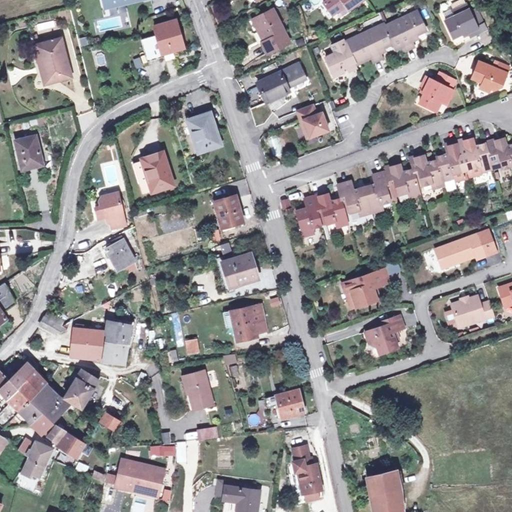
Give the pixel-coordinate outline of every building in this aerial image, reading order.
[(366,4),(363,0),(342,0),(340,2),(338,0),(335,0),(324,8),(333,20),(347,11),(351,16),(366,4)] [(478,32),(468,9),(466,4),(458,7),(451,10),(449,11),(452,16),(445,19),(444,20),(451,37),(462,32),(463,34),(468,32),(470,36),(478,32)] [(473,6),(468,9),(478,32),(485,50),(490,48),(473,6)] [(442,11),(445,19),(452,16),(449,11),(451,10),(451,8),(442,11)] [(266,54),(288,44),(272,10),(255,20),(265,43),(261,45),(266,54)] [(388,30),(395,46),(398,54),(410,49),(411,52),(419,49),(418,47),(415,40),(424,37),(429,35),(421,16),(388,30)] [(54,18),(38,22),(39,28),(56,25),(54,18)] [(160,57),(159,55),(181,48),(173,20),(151,26),(154,36),(139,40),(145,61),(160,57)] [(386,50),(395,46),(388,30),(387,27),(371,34),(371,36),(363,39),(362,37),(348,43),(358,66),(372,59),(375,65),(382,62),(381,59),(378,53),(386,50)] [(55,78),(68,75),(59,35),(32,41),(35,56),(40,55),(45,77),(54,75),(55,78)] [(415,40),(418,47),(426,43),(424,37),(415,40)] [(305,41),(297,45),(300,51),(307,48),(305,41)] [(359,68),(358,66),(348,43),(348,41),(335,46),(338,52),(326,57),(334,78),(344,73),(343,71),(348,69),(350,72),(359,68)] [(319,50),(322,56),(331,52),(329,46),(319,50)] [(378,53),(381,59),(389,56),(386,50),(378,53)] [(140,56),(132,59),(136,69),(144,66),(140,56)] [(504,80),(507,73),(500,70),(494,68),(478,60),(470,76),(480,81),(478,86),(488,90),(489,88),(493,90),(502,84),(504,80)] [(500,70),(507,73),(509,68),(497,63),(494,68),(500,70)] [(287,86),(305,78),(299,64),(283,71),(285,75),(282,76),(280,72),(257,82),(265,100),(289,90),(287,86)] [(422,93),(418,103),(435,110),(439,100),(445,103),(451,89),(449,88),(453,79),(437,72),(433,81),(423,77),(419,86),(423,87),(421,92),(422,93)] [(312,106),(298,111),(303,125),(301,126),(306,138),(326,131),(320,113),(315,115),(312,106)] [(209,112),(187,119),(192,133),(190,134),(196,153),(220,145),(209,112)] [(29,159),(36,157),(39,156),(32,129),(12,133),(19,165),(30,163),(29,159)] [(491,167),(491,165),(484,141),(473,144),(470,136),(457,140),(465,167),(470,166),(472,174),(480,172),(480,170),(491,167)] [(484,141),(491,165),(499,163),(500,166),(509,164),(511,170),(511,143),(506,145),(503,136),(484,141)] [(460,169),(465,167),(457,140),(443,144),(445,151),(434,155),(435,159),(442,182),(453,179),(454,181),(463,178),(460,169)] [(161,151),(142,156),(140,157),(141,160),(134,162),(142,192),(171,184),(161,151)] [(443,185),(442,182),(435,159),(425,162),(422,152),(408,156),(411,167),(416,186),(431,182),(433,188),(443,185)] [(419,193),(416,186),(411,167),(400,170),(397,161),(384,165),(385,169),(392,194),(397,192),(397,193),(406,191),(407,196),(419,193)] [(373,182),(363,185),(370,211),(381,208),(379,203),(394,199),(392,194),(385,169),(371,174),(373,182)] [(359,214),(370,211),(363,185),(352,188),(349,179),(335,183),(339,196),(344,212),(357,208),(359,214)] [(123,222),(115,190),(99,194),(97,198),(98,203),(97,204),(92,205),(95,216),(106,213),(109,226),(123,222)] [(346,222),(344,212),(339,196),(328,200),(325,190),(312,194),(320,223),(333,219),(335,225),(346,222)] [(406,191),(397,193),(399,200),(408,198),(407,196),(406,191)] [(311,226),(320,223),(312,194),(303,197),(306,207),(294,210),(302,235),(313,232),(311,226)] [(235,198),(214,204),(220,227),(240,222),(235,198)] [(449,259),(451,263),(473,255),(474,258),(493,252),(485,229),(432,248),(437,263),(449,259)] [(103,246),(118,274),(136,265),(132,258),(133,258),(121,236),(103,246)] [(229,286),(259,278),(253,254),(234,259),(231,244),(224,246),(227,261),(223,262),(229,286)] [(342,290),(348,289),(353,305),(376,297),(374,289),(371,289),(370,286),(372,285),(387,281),(382,267),(339,281),(342,290)] [(511,282),(511,279),(495,285),(502,304),(511,301),(511,300),(511,282)] [(0,281),(0,287),(2,291),(8,287),(3,280),(0,281)] [(15,298),(8,287),(2,291),(0,292),(0,320),(5,318),(0,310),(0,309),(3,307),(2,305),(15,298)] [(348,289),(342,290),(348,307),(353,305),(348,289)] [(465,297),(457,300),(447,303),(450,309),(453,320),(455,326),(491,314),(486,300),(477,303),(474,294),(465,297)] [(278,297),(269,299),(271,307),(280,305),(278,297)] [(258,303),(228,310),(231,325),(234,340),(255,336),(254,332),(252,322),(262,320),(258,303)] [(42,316),(61,328),(65,321),(46,309),(42,316)] [(453,320),(450,309),(442,312),(446,322),(453,320)] [(223,326),(231,325),(228,310),(220,311),(223,326)] [(395,346),(392,339),(389,330),(393,329),(401,326),(397,313),(374,321),(376,325),(362,330),(365,341),(372,343),(376,353),(395,346)] [(60,329),(61,328),(42,316),(37,323),(51,332),(60,329)] [(123,332),(130,332),(131,323),(104,318),(103,326),(74,325),(71,357),(119,360),(123,332)] [(262,320),(252,322),(254,332),(264,330),(262,320)] [(185,340),(187,355),(199,353),(197,338),(185,340)] [(231,352),(220,354),(222,362),(233,361),(231,352)] [(16,371),(26,379),(33,371),(19,356),(10,366),(16,371)] [(80,408),(98,380),(81,370),(65,396),(80,408)] [(0,388),(9,379),(0,371),(0,388)] [(0,388),(0,400),(4,396),(8,399),(26,379),(16,371),(9,379),(0,388)] [(47,385),(33,371),(26,379),(40,392),(47,385)] [(181,379),(188,402),(191,412),(213,407),(202,373),(181,379)] [(33,399),(40,392),(26,379),(8,399),(9,400),(0,409),(0,422),(7,427),(9,424),(21,412),(33,399)] [(183,404),(188,402),(181,379),(177,380),(183,404)] [(148,390),(152,389),(150,380),(144,381),(145,387),(148,387),(148,390)] [(273,394),(276,404),(279,416),(301,410),(295,388),(273,394)] [(53,391),(39,405),(42,407),(55,420),(69,404),(53,391)] [(276,404),(273,394),(261,397),(264,408),(276,404)] [(39,405),(33,399),(21,412),(29,420),(42,407),(39,405)] [(42,407),(29,420),(44,434),(55,420),(42,407)] [(119,424),(103,414),(98,422),(114,432),(119,424)] [(64,431),(60,429),(55,425),(48,436),(53,440),(56,442),(64,431)] [(215,426),(196,430),(198,441),(218,437),(215,426)] [(64,431),(56,442),(55,445),(80,460),(86,446),(64,431)] [(408,453),(413,448),(401,438),(396,443),(408,453)] [(18,449),(28,456),(31,452),(28,450),(31,443),(25,439),(18,449)] [(214,451),(230,450),(230,440),(214,441),(214,451)] [(35,442),(31,452),(28,456),(19,472),(36,479),(43,465),(52,449),(35,442)] [(308,462),(306,455),(303,443),(290,446),(292,458),(290,458),(292,469),(295,468),(300,491),(303,490),(314,488),(319,487),(314,461),(310,461),(308,462)] [(150,456),(160,455),(160,445),(149,446),(150,456)] [(185,461),(185,465),(198,464),(197,445),(184,445),(184,447),(185,461)] [(161,446),(161,456),(175,456),(175,446),(161,446)] [(59,452),(56,459),(68,465),(71,458),(59,452)] [(114,483),(127,486),(129,479),(158,487),(164,467),(121,456),(117,473),(115,481),(114,483)] [(402,511),(392,460),(363,466),(372,511),(402,511)] [(78,462),(75,470),(85,474),(88,466),(78,462)] [(104,472),(95,468),(91,477),(103,482),(104,472)] [(117,473),(106,470),(104,478),(115,481),(117,473)] [(156,494),(158,487),(129,479),(127,486),(156,494)] [(256,511),(259,486),(224,481),(222,494),(237,496),(236,509),(256,511)] [(111,490),(104,488),(103,495),(110,497),(111,490)] [(163,488),(160,502),(169,503),(171,490),(163,488)] [(314,488),(303,490),(305,498),(315,496),(314,488)]
